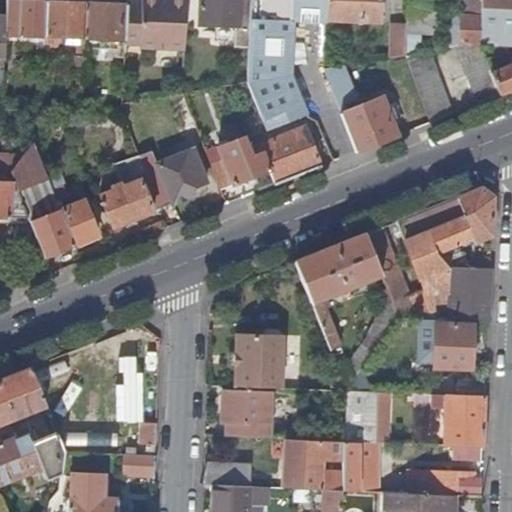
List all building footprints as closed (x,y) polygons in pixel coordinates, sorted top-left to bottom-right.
[(8,0),(5,0),(5,18),(4,35),(45,37),(46,2),(8,0)] [(85,0),(86,4),(84,39),(125,40),(126,5),(99,4),(99,0),(85,0)] [(126,5),(125,40),(124,45),(140,46),(139,48),(184,50),(185,0),(141,0),(141,3),(126,3),(126,5)] [(236,51),(249,51),(251,0),(200,0),(199,26),(217,27),(216,33),(222,33),(222,27),(237,28),(236,51)] [(325,23),(325,20),(325,0),(251,0),(249,51),(248,72),(248,83),(267,132),(307,117),(307,116),(291,74),(294,22),(325,23)] [(378,22),(378,0),(325,0),(325,20),(378,22)] [(405,0),(405,25),(404,35),(416,35),(436,35),(436,0),(405,0)] [(449,24),(448,48),(455,47),(463,45),(480,46),(481,0),(463,0),(463,16),(458,16),(449,24)] [(511,0),(481,0),(480,46),(492,74),(511,65),(511,0)] [(86,4),(46,2),(45,37),(84,39),(86,4)] [(390,24),(389,60),(404,57),(404,35),(405,25),(390,24)] [(404,35),(404,57),(416,55),(416,35),(404,35)] [(478,105),(501,96),(492,74),(480,46),(463,45),(455,47),(478,105)] [(453,115),(429,52),(416,55),(404,57),(430,124),(453,115)] [(72,69),(83,69),(84,56),(72,56),(72,69)] [(511,91),(511,65),(492,74),(501,96),(511,91)] [(338,68),(323,70),(327,82),(341,76),(338,68)] [(233,86),(248,83),(248,72),(231,75),(233,86)] [(341,76),(327,82),(341,115),(357,154),(396,138),(391,125),(387,115),(381,99),(345,113),(342,106),(352,102),(341,76)] [(393,112),(387,115),(391,125),(397,123),(393,112)] [(255,156),(262,154),(269,171),(275,186),(321,168),(305,128),(252,149),(255,156)] [(262,154),(255,156),(252,149),(246,137),(206,153),(222,190),(269,171),(262,154)] [(151,150),(138,155),(159,209),(171,204),(173,204),(189,197),(186,190),(205,182),(200,168),(202,168),(195,150),(157,165),(151,150)] [(0,154),(0,171),(10,172),(23,155),(0,154)] [(152,211),(159,209),(138,155),(112,165),(119,184),(109,188),(111,192),(100,196),(112,228),(151,213),(152,211)] [(0,215),(28,217),(18,194),(15,184),(13,179),(10,172),(0,171),(0,215)] [(48,182),(18,194),(28,217),(30,223),(60,211),(56,202),(52,192),(48,182)] [(65,187),(52,192),(56,202),(69,196),(65,187)] [(382,279),(398,319),(448,321),(452,271),(437,254),(472,239),(475,243),(491,236),(493,200),(480,190),(420,214),(398,222),(424,292),(409,297),(399,271),(382,279)] [(83,202),(60,211),(74,247),(97,237),(83,202)] [(60,211),(30,223),(45,259),(74,247),(60,211)] [(382,229),(365,236),(374,260),(392,253),(382,229)] [(374,260),(365,236),(335,247),(295,263),(325,337),(334,334),(321,300),(340,292),(342,297),(348,295),(347,290),(381,277),(374,260)] [(392,253),(374,260),(381,277),(382,279),(399,271),(392,253)] [(473,259),(473,272),(490,272),(490,259),(473,259)] [(448,321),(488,322),(490,272),(473,272),(452,271),(448,321)] [(434,364),(434,369),(471,370),(473,327),(436,325),(434,358),(434,364)] [(235,366),(234,388),(282,390),(284,338),(278,331),(266,330),(262,335),(237,334),(236,354),(235,366)] [(136,421),(134,354),(108,355),(111,422),(136,421)] [(24,371),(0,380),(0,423),(46,405),(30,368),(24,371)] [(459,397),(485,398),(486,382),(459,381),(459,397)] [(226,426),(226,437),(271,439),(271,393),(223,393),(222,425),(226,426)] [(388,444),(390,394),(347,393),(345,442),(376,443),(380,444),(388,444)] [(431,408),(432,396),(415,395),(415,407),(431,408)] [(454,446),(483,447),(484,432),(485,398),(459,397),(432,396),(431,408),(445,408),(443,446),(454,446)] [(142,445),(156,445),(156,424),(143,423),(142,445)] [(62,473),(64,452),(57,433),(33,443),(28,432),(0,443),(0,484),(41,469),(46,479),(62,473)] [(344,461),(345,442),(287,440),(285,472),(296,472),(295,489),(325,491),(343,491),(343,474),(322,473),(322,460),(344,461)] [(378,493),(380,444),(376,443),(345,442),(344,461),(343,474),(343,491),(378,493)] [(482,462),(483,447),(454,446),(453,461),(482,462)] [(124,475),(154,477),(155,456),(125,454),(124,475)] [(249,467),(204,465),(204,486),(214,487),(248,488),(249,467)] [(285,472),(285,489),(295,489),(296,472),(285,472)] [(426,484),(426,473),(409,472),(408,484),(426,484)] [(408,484),(408,494),(450,496),(457,496),(481,497),(482,480),(469,480),(469,473),(426,472),(426,473),(426,484),(408,484)] [(118,511),(118,500),(106,500),(107,475),(74,474),(73,498),(69,498),(68,511),(118,511)] [(248,488),(214,487),(213,511),(266,511),(267,505),(272,506),(273,489),(270,488),(267,488),(248,488)] [(341,511),(343,491),(325,491),(323,511),(341,511)] [(449,511),(450,496),(408,494),(384,493),(382,511),(449,511)] [(130,500),(118,500),(118,511),(122,511),(129,511),(133,510),(133,503),(130,500)]
